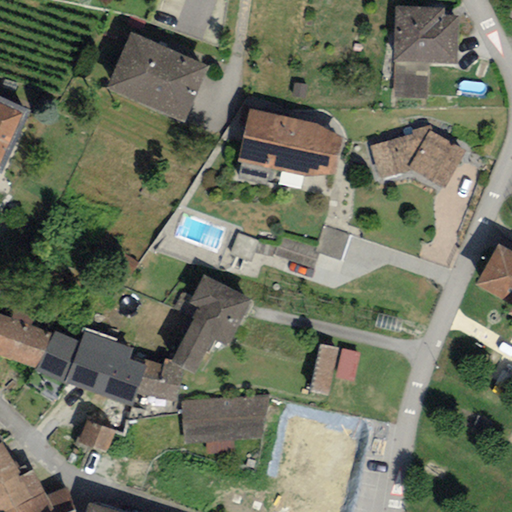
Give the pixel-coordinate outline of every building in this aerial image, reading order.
[(396,6),(394,61),(428,63),(456,64),(458,17),(444,16),(444,7),(396,6)] [(208,66),(131,33),(106,90),(183,123),(208,66)] [(426,100),(428,63),(394,61),(392,98),(426,100)] [(307,85),(294,84),(292,97),(305,99),(307,85)] [(31,112),(0,97),(0,175),(1,175),(31,112)] [(318,124),(249,109),(237,163),(306,177),(334,177),(342,137),(334,135),(318,124)] [(430,126),(411,130),(413,135),(369,148),(380,180),(411,170),(443,189),(465,152),(431,132),(430,126)] [(258,240),(238,234),(231,255),(251,261),(258,240)] [(320,248),(280,236),(274,256),(314,268),(320,248)] [(511,251),(498,243),(474,284),(511,305),(511,308),(508,315),(511,317),(511,251)] [(182,370),(194,376),(207,351),(209,353),(216,340),(228,347),(252,302),(203,276),(188,303),(196,307),(190,319),(194,321),(172,361),(171,364),(182,370)] [(0,356),(36,370),(53,334),(30,326),(35,317),(13,310),(10,318),(0,314),(0,356)] [(403,320),(378,314),(374,327),(399,334),(403,320)] [(65,384),(80,343),(55,332),(53,334),(36,370),(65,384)] [(65,384),(130,408),(135,394),(146,365),(129,359),(132,350),(84,332),(80,343),(65,384)] [(339,349),(319,345),(309,391),(328,396),(339,349)] [(359,351),(342,348),(336,378),(354,382),(359,351)] [(146,365),(135,394),(177,402),(182,370),(171,364),(172,361),(165,359),(164,365),(146,360),(146,365)] [(268,396),(180,403),(183,445),(261,439),(268,396)] [(115,431),(85,420),(76,444),(105,455),(115,431)] [(0,484),(20,475),(1,441),(0,441),(0,484)] [(0,484),(0,511),(4,511),(45,492),(33,469),(20,475),(0,484)] [(74,511),(75,509),(65,487),(47,497),(45,492),(4,511),(74,511)]
